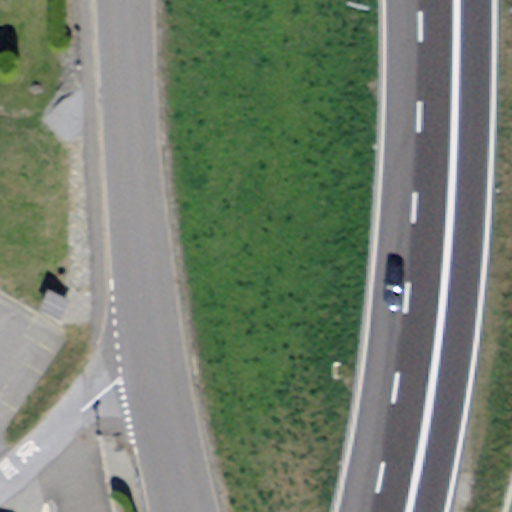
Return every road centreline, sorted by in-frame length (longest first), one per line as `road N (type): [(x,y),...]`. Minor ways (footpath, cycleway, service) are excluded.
road 1 (primary): [(392,511),(429,325),(451,0)]
road 2 (secondary): [(145,319),(118,0)]
road 3 (residential): [(145,319),(62,428),(0,476)]
road 4 (secondary): [(184,511),(145,319)]
